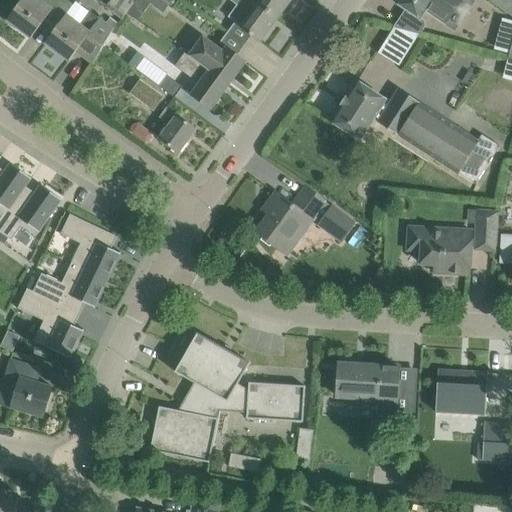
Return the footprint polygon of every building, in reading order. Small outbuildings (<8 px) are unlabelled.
[(68,14),(77,3),(75,2),(72,6),(64,0),(41,0),(40,2),(37,0),(20,0),(7,20),(31,38),(46,17),(58,26),(66,16),(67,17),(68,14)] [(111,0),(106,8),(121,20),(133,0),(111,0)] [(142,0),(163,14),(173,0),(142,0)] [(231,0),(237,4),(227,18),(235,23),(241,28),(252,36),(260,42),(277,18),(252,0),(231,0)] [(252,0),(277,18),(290,0),(252,0)] [(393,27),(420,34),(426,26),(425,21),(421,19),(425,12),(454,32),(457,28),(475,1),(473,0),(399,0),(397,4),(405,9),(393,27)] [(511,0),(489,0),(511,16),(511,43),(508,58),(511,59),(511,0)] [(100,52),(112,30),(86,10),(78,21),(68,14),(67,17),(66,16),(58,26),(45,43),(69,61),(76,51),(92,63),(100,52)] [(202,36),(187,56),(209,72),(227,85),(245,62),(226,48),(224,51),(202,36)] [(128,64),(128,65),(135,70),(144,57),(137,52),(134,55),(128,64)] [(209,72),(187,56),(183,54),(175,66),(200,84),(192,95),(210,109),(227,85),(209,72)] [(167,76),(159,87),(174,98),(182,87),(167,76)] [(129,95),(152,111),(163,96),(140,79),(129,95)] [(481,134),(477,141),(398,90),(387,107),(383,104),(386,100),(373,91),(356,80),(330,121),(360,140),(374,120),(459,174),(459,173),(476,184),(500,146),(497,144),(481,134)] [(170,125),(159,139),(178,153),(195,129),(167,108),(160,118),(170,125)] [(145,142),(149,142),(152,138),(151,134),(137,123),(133,124),(130,127),(131,131),(145,142)] [(0,210),(4,213),(24,185),(25,187),(31,178),(10,163),(4,172),(0,168),(0,210)] [(24,185),(4,213),(0,218),(0,232),(12,240),(22,226),(36,236),(62,200),(41,185),(35,193),(25,187),(24,185)] [(264,211),(270,215),(257,232),(287,254),(325,202),(306,188),(293,206),(276,193),(264,211)] [(330,205),(323,215),(347,233),(355,223),(330,205)] [(478,213),(478,210),(467,209),(467,224),(477,224),(476,251),(495,252),(498,214),(478,213)] [(114,265),(118,258),(120,253),(111,249),(114,244),(117,237),(113,235),(70,214),(61,234),(81,243),(71,263),(107,280),(114,265)] [(421,264),(435,265),(434,273),(469,275),(471,232),(408,229),(407,250),(421,251),(421,264)] [(511,235),(501,235),(499,263),(511,263),(511,235)] [(85,303),(94,308),(97,303),(100,295),(107,280),(71,263),(62,283),(42,273),(33,291),(80,314),(85,303)] [(80,314),(33,291),(27,288),(18,308),(44,321),(34,341),(70,359),(77,343),(81,336),(83,331),(74,326),(80,314)] [(243,393),(235,388),(248,366),(250,363),(229,351),(223,347),(197,333),(175,372),(183,376),(195,383),(184,403),(179,411),(159,407),(150,451),(209,463),(218,419),(216,418),(218,410),(243,411),(247,411),(246,419),(303,422),(305,386),(249,383),(248,393),(243,393)] [(10,361),(0,394),(0,404),(43,418),(52,387),(34,382),(38,369),(41,370),(41,369),(10,361)] [(379,399),(378,412),(397,413),(399,368),(338,364),(336,396),(379,399)] [(436,410),(485,413),(487,373),(438,370),(436,410)] [(511,403),(511,374),(496,374),(495,403),(511,403)] [(482,459),(511,461),(511,423),(484,422),(482,459)] [(309,461),(313,431),(300,429),(296,459),(309,461)] [(261,459),(231,453),(228,466),(258,472),(261,459)] [(0,511),(12,511),(16,493),(0,490),(0,511)] [(216,511),(218,507),(195,503),(192,511),(148,511),(138,510),(137,511),(216,511)]
